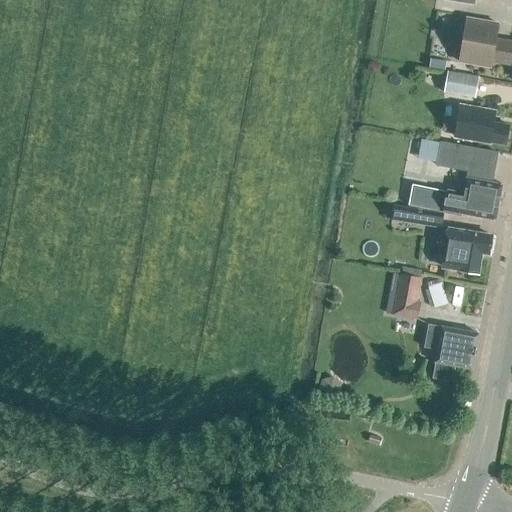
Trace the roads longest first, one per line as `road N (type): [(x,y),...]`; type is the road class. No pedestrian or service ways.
road 1 (unclassified): [(462,503),(263,464),(105,494),(0,461)]
road 2 (tertiary): [(462,503),(486,438),(511,294)]
